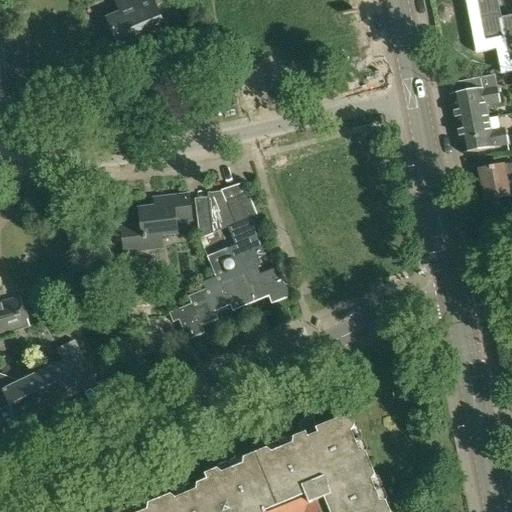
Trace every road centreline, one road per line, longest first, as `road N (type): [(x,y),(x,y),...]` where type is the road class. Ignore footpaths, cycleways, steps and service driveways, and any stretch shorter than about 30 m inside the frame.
road 1 (tertiary): [(0,504),(323,345),(454,297)]
road 2 (residential): [(0,164),(93,164),(195,149),(415,94)]
road 3 (secondary): [(496,511),(454,297)]
road 4 (secondary): [(454,297),(415,94)]
